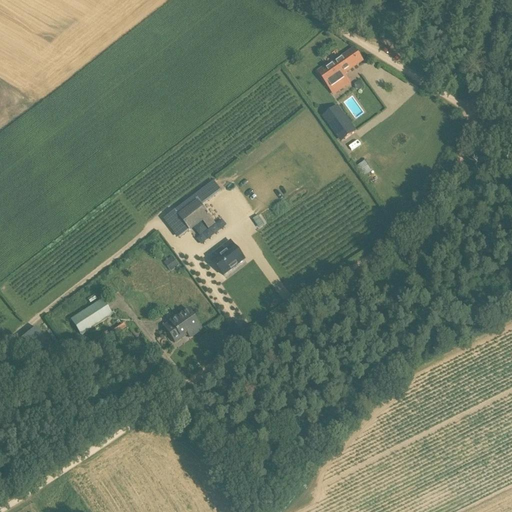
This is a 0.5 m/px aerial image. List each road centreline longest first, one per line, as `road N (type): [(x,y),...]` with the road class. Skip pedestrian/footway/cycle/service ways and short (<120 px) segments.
road 1 (track): [(0,507),(383,252),(446,177),(468,115)]
road 2 (track): [(290,0),(468,115)]
road 3 (track): [(468,115),(505,0)]
